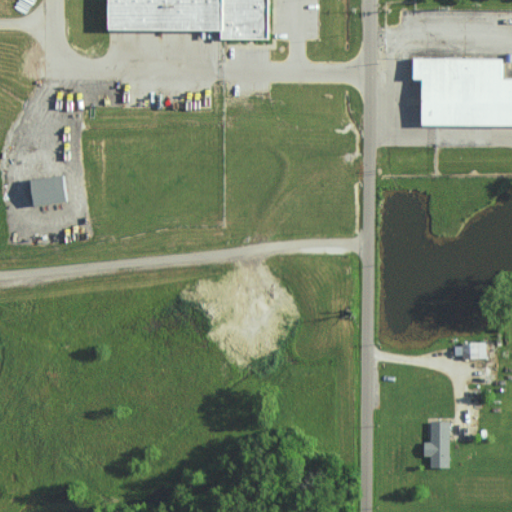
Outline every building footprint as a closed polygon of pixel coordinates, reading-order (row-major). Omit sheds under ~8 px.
[(273,0),(273,39),(222,39),(222,30),(110,29),(110,0),(273,0)] [(511,79),(511,126),(416,126),(416,78),(406,78),(406,58),(416,58),(502,58),(502,79),(511,79)] [(32,179),(35,206),(72,201),(68,175),(32,179)] [(459,357),(482,357),(483,343),(459,342),(459,357)] [(427,468),(446,467),(446,421),(427,421),(428,442),(420,442),(420,457),(427,457),(427,468)]
